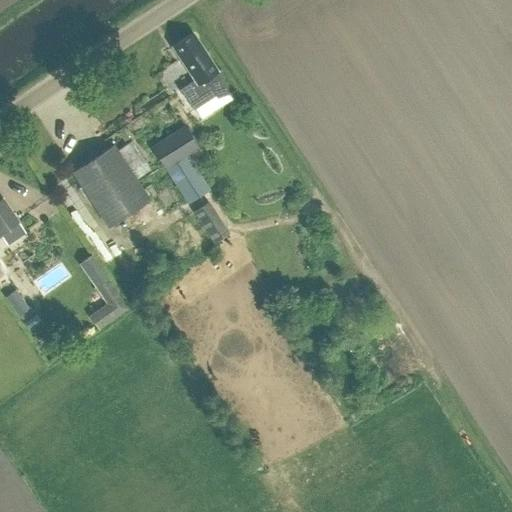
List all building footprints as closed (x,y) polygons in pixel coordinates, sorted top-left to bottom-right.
[(218,71),(193,34),(173,47),(196,80),(181,90),(195,111),(216,96),(218,99),(230,95),(222,70),(218,71)] [(176,68),(165,78),(173,86),(184,76),(176,68)] [(164,169),(176,161),(199,147),(185,124),(150,146),(164,169)] [(109,228),(150,201),(113,146),(73,172),(109,228)] [(186,203),(198,196),(176,161),(164,169),(186,203)] [(0,201),(0,232),(17,222),(2,199),(1,200),(2,201),(0,201)] [(213,242),(229,231),(209,200),(193,210),(213,242)] [(41,294),(68,274),(59,262),(32,282),(41,294)] [(98,328),(128,307),(108,277),(95,285),(106,302),(89,314),(98,328)] [(14,289),(3,297),(16,316),(27,309),(14,289)]
